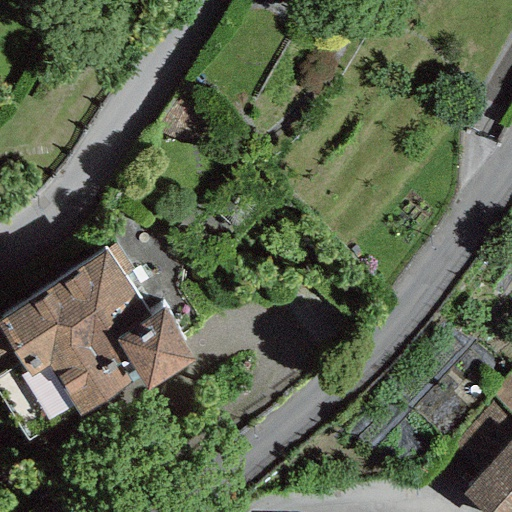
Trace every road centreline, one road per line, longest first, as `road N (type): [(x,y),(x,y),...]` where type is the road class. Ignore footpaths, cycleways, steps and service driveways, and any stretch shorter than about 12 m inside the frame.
road 1 (residential): [(169,511),(431,263),(511,139)]
road 2 (residential): [(188,0),(151,73),(65,188),(0,253)]
